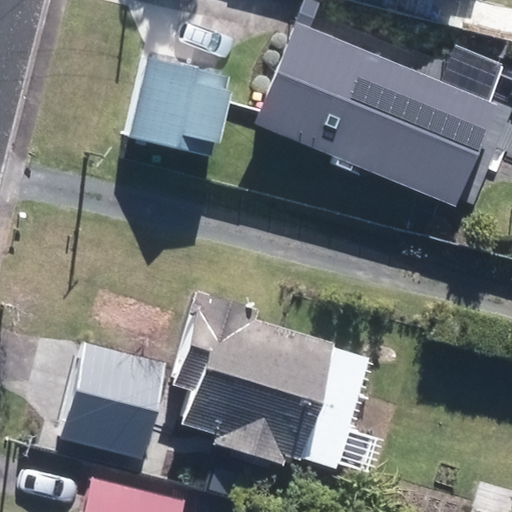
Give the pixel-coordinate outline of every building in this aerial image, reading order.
[(238,133),(438,216),(480,115),(282,32),(238,133)] [(114,144),(195,163),(212,87),(132,68),(114,144)] [(285,446),(358,468),(366,434),(335,425),(356,351),(240,317),(244,305),(183,286),(154,380),(176,387),(166,420),(200,430),(197,439),(267,459),(270,450),(283,455),(285,446)] [(56,418),(131,442),(155,365),(80,342),(56,418)] [(199,489),(237,500),(244,476),(207,465),(199,489)] [(169,511),(174,496),(81,472),(70,511),(169,511)]
